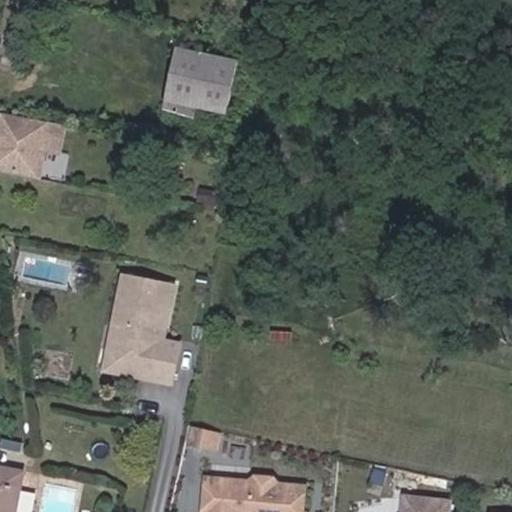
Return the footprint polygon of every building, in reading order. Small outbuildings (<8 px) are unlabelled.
[(13,8),(0,5),(0,76),(0,77),(13,8)] [(237,64),(171,50),(163,96),(195,103),(191,123),(223,129),(237,64)] [(39,148),(44,124),(45,121),(0,112),(0,170),(33,177),(39,148)] [(54,151),(59,127),(44,124),(39,148),(54,151)] [(162,339),(173,284),(123,274),(114,321),(119,323),(115,344),(131,367),(153,371),(152,377),(171,381),(179,342),(162,339)] [(131,367),(115,344),(119,323),(114,321),(104,368),(152,377),(153,371),(131,367)] [(211,445),(214,430),(190,425),(186,440),(211,445)] [(0,511),(15,511),(24,471),(0,467),(0,511)] [(300,511),(302,485),(274,482),(270,476),(255,475),(249,480),(205,476),(201,511),(300,511)] [(445,511),(447,500),(402,494),(400,511),(445,511)]
